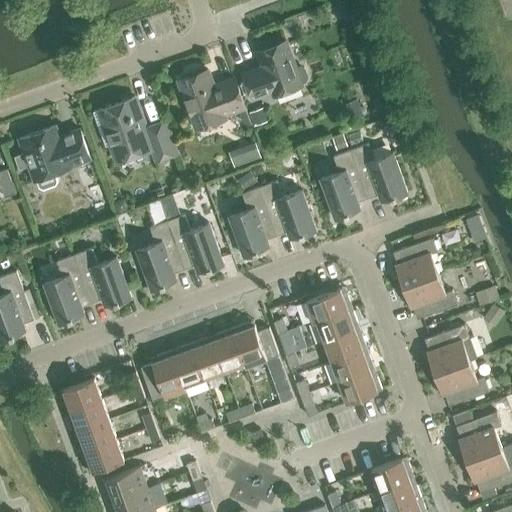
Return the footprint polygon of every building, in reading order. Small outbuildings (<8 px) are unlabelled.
[(301,82),(305,80),(306,76),(303,68),(299,67),(295,68),(285,41),(257,51),(263,67),(242,74),(251,99),(272,91),(273,96),(302,86),(301,82)] [(225,118),(224,114),(245,107),(236,82),(215,89),(207,69),(179,80),(197,128),(225,118)] [(98,109),(93,111),(106,146),(110,144),(117,162),(153,149),(157,161),(177,153),(165,120),(146,127),(135,96),(98,109)] [(360,106),(350,110),(353,117),(363,114),(360,106)] [(264,109),(251,114),(256,125),(268,121),(264,109)] [(51,126),(19,138),(25,153),(14,156),(19,170),(29,166),(35,180),(37,179),(40,186),(44,188),(56,184),(58,181),(55,173),(70,167),(70,165),(90,158),(80,129),(56,138),(51,126)] [(255,142),(230,152),(236,167),(261,157),(255,142)] [(368,142),(350,149),(368,197),(378,193),(381,200),(391,196),(392,198),(407,192),(392,152),(374,159),(368,142)] [(357,201),(368,197),(350,149),(333,155),(339,171),(320,178),(335,219),(350,213),(349,212),(360,208),(357,201)] [(261,163),(253,165),(256,173),(260,172),(262,166),(261,163)] [(0,185),(4,197),(16,193),(7,168),(0,170),(0,185)] [(282,196),(277,180),(259,186),(277,235),(287,231),(289,238),(300,234),(301,235),(316,230),(301,189),(282,196)] [(266,238),(277,235),(259,186),(242,193),(247,209),(229,216),(244,256),(258,251),(258,249),(269,245),(266,238)] [(121,202),(114,204),(118,214),(128,211),(126,204),(121,202)] [(478,212),(466,217),(470,229),(483,224),(478,212)] [(184,214),(167,220),(184,268),(195,264),(197,271),(208,267),(208,269),(223,264),(209,223),(190,230),(184,214)] [(174,272),(184,268),(167,220),(149,226),(155,243),(136,249),(151,290),(166,284),(165,283),(176,279),(174,272)] [(397,270),(402,285),(438,272),(431,253),(438,251),(433,237),(392,251),(397,263),(392,265),(395,271),(397,270)] [(115,301),(116,303),(131,297),(116,257),(97,263),(92,247),(74,254),(92,302),(102,298),(104,305),(115,301)] [(81,306),(92,302),(74,254),(57,260),(62,276),(44,283),(59,324),(73,318),(73,316),(84,313),(81,306)] [(25,330),(23,323),(34,319),(23,290),(16,270),(0,276),(0,282),(4,293),(0,294),(0,340),(0,341),(15,335),(14,333),(25,330)] [(412,306),(417,318),(457,303),(452,289),(445,292),(438,272),(402,285),(408,301),(406,301),(408,307),(412,306)] [(475,291),(480,306),(500,299),(495,284),(475,291)] [(306,300),(313,322),(317,321),(317,320),(352,307),(344,286),(306,300)] [(29,288),(23,290),(34,319),(39,317),(29,288)] [(359,327),(352,307),(317,320),(317,321),(324,340),(359,327)] [(436,331),(462,322),(459,314),(433,323),(436,331)] [(286,331),(281,318),(273,321),(278,334),(286,331)] [(245,366),(278,354),(269,327),(257,331),(253,319),(232,327),(245,363),(244,363),(245,366)] [(428,357),(434,372),(469,359),(476,357),(464,324),(424,338),(428,350),(424,352),(426,358),(428,357)] [(232,327),(212,335),(224,370),(244,363),(245,363),(232,327)] [(331,361),(367,348),(359,327),(324,340),(331,361)] [(204,377),(224,370),(212,335),(191,342),(204,377)] [(281,341),(285,354),(294,351),(289,338),(281,341)] [(191,342),(171,349),(184,385),(185,385),(204,377),(191,342)] [(331,361),(339,381),(374,368),(367,348),(331,361)] [(185,385),(184,385),(171,349),(150,357),(152,362),(140,367),(153,400),(186,388),(185,385)] [(290,367),(298,364),(294,351),(285,354),(290,367)] [(483,376),(477,379),(469,359),(434,372),(440,388),(437,388),(440,394),(444,393),(448,405),(488,390),(483,376)] [(346,402),(382,389),(374,368),(339,381),(346,402)] [(127,374),(132,387),(140,384),(135,371),(127,374)] [(59,390),(66,411),(102,398),(94,377),(59,390)] [(295,382),(300,395),(308,392),(304,379),(295,382)] [(137,400),(145,397),(140,384),(132,387),(137,400)] [(308,416),(316,413),(308,392),(300,395),(308,416)] [(74,431),(109,418),(102,398),(66,411),(74,431)] [(252,404),(238,409),(241,417),(255,412),(252,404)] [(229,421),(241,417),(238,409),(226,413),(229,421)] [(460,444),(466,459),(501,446),(494,427),(501,425),(496,411),(472,419),(469,409),(452,415),(460,437),(456,439),(458,445),(460,444)] [(142,415),(147,428),(155,425),(150,412),(142,415)] [(74,431),(81,452),(116,439),(109,418),(74,431)] [(211,419),(198,423),(201,432),(214,427),(211,419)] [(151,441),(160,438),(155,425),(147,428),(151,441)] [(264,438),(260,429),(251,432),(254,442),(264,438)] [(89,473),(124,460),(116,439),(81,452),(89,473)] [(511,464),(508,466),(501,446),(466,459),(471,475),(469,475),(471,481),(476,480),(480,492),(511,480),(511,464)] [(378,489),(414,476),(406,456),(371,469),(378,489)] [(189,472),(198,469),(195,461),(186,464),(189,472)] [(114,499),(147,487),(140,466),(106,478),(114,499)] [(191,481),(195,493),(205,489),(198,469),(189,472),(192,481),(191,481)] [(378,489),(386,510),(421,497),(414,476),(378,489)] [(114,499),(118,511),(141,511),(155,507),(147,487),(114,499)] [(205,511),(213,509),(210,501),(205,489),(195,493),(190,495),(194,505),(201,503),(204,511),(205,511)] [(327,494),(332,507),(340,504),(335,491),(327,494)] [(386,511),(426,511),(421,497),(386,510),(386,511)] [(348,511),(345,502),(340,504),(332,507),(333,511),(348,511)] [(511,511),(511,503),(487,511),(511,511)]
